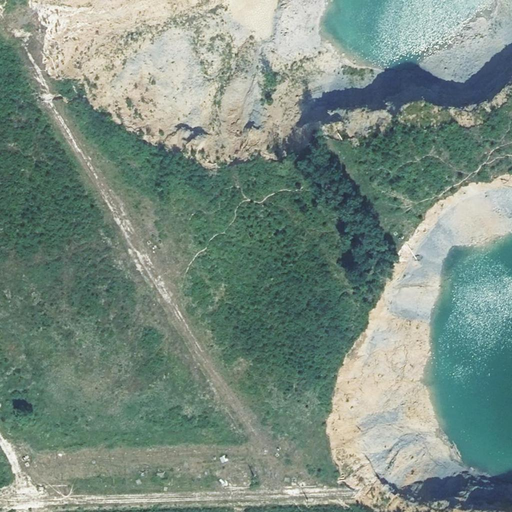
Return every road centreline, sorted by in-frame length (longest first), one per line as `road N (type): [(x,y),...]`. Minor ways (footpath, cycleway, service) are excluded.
road 1 (track): [(290,493),(0,25)]
road 2 (track): [(511,486),(0,502)]
